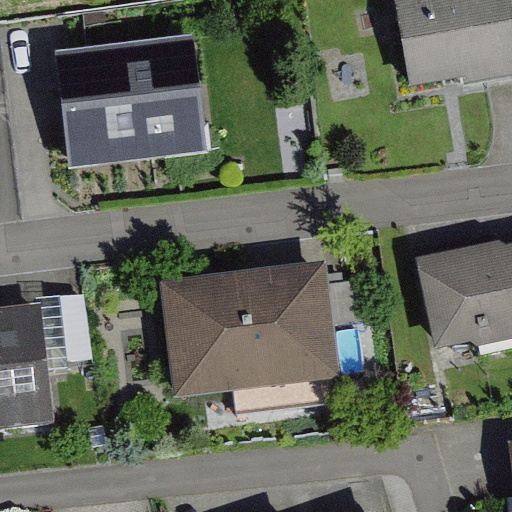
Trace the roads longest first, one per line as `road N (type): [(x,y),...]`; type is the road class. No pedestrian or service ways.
road 1 (residential): [(0,249),(511,184)]
road 2 (residential): [(0,497),(418,453),(436,511)]
